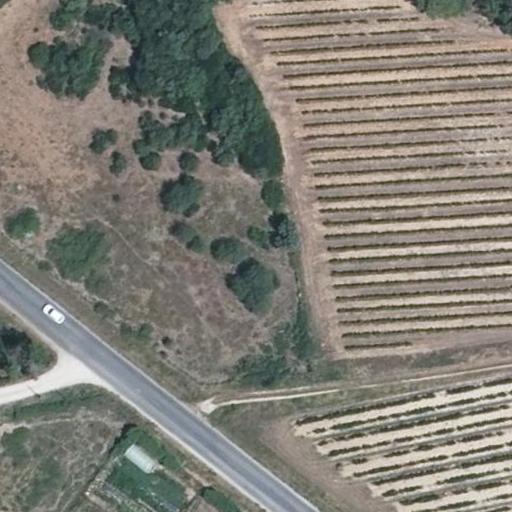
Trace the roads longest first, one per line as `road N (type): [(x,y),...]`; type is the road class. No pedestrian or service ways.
road 1 (tertiary): [(293,511),(0,278)]
road 2 (track): [(187,429),(213,404),(239,398),(511,361)]
